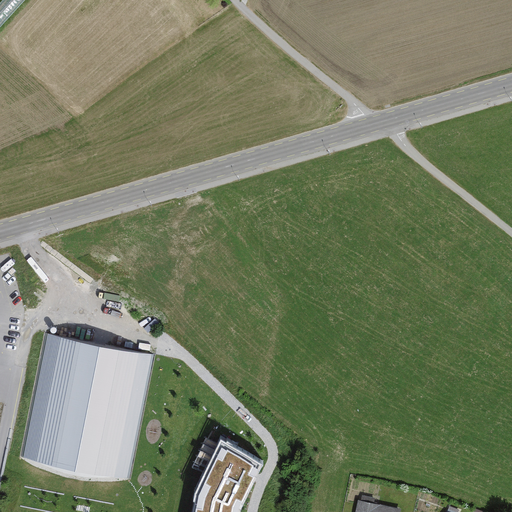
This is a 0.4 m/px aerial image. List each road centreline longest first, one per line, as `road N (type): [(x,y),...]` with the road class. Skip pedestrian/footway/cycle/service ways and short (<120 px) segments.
road 1 (primary): [(392,119),(0,230)]
road 2 (unclassified): [(392,119),(409,151),(511,235)]
road 3 (primary): [(511,84),(392,119)]
